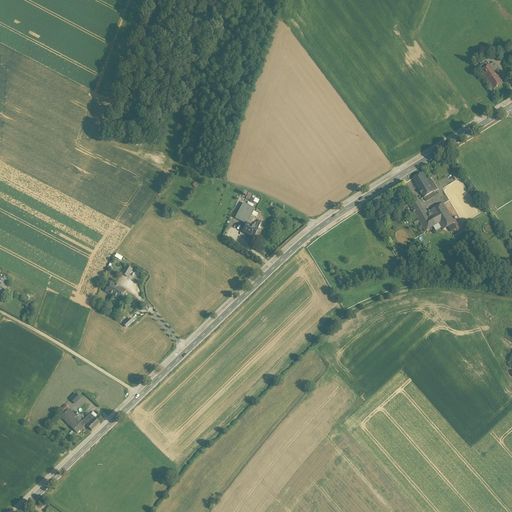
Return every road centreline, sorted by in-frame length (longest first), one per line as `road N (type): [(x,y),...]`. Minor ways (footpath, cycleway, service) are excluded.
road 1 (secondary): [(18,511),(316,229),(511,105)]
road 2 (track): [(0,309),(141,394)]
road 3 (track): [(184,168),(283,203),(316,229)]
